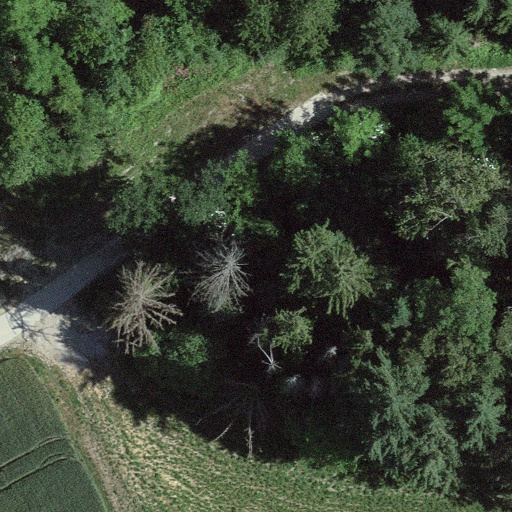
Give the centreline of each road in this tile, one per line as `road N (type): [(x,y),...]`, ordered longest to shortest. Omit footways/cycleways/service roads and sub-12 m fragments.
road 1 (track): [(0,339),(50,311),(207,150),(293,86),(511,66)]
road 2 (track): [(50,311),(0,179)]
